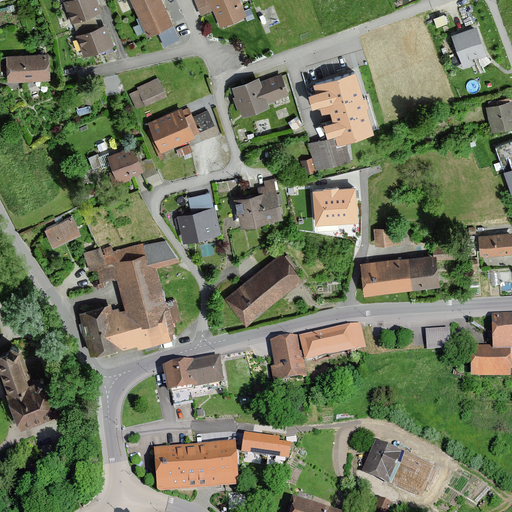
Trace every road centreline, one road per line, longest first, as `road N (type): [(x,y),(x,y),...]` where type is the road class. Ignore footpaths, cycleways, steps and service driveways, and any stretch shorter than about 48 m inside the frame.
road 1 (residential): [(439,0),(219,87),(237,164),(170,187),(156,208),(201,281),(203,345)]
road 2 (tertiary): [(203,345),(329,315),(511,301)]
road 3 (unclassified): [(109,384),(0,213)]
road 4 (residential): [(290,432),(250,425),(114,434)]
road 5 (residential): [(205,42),(75,73)]
